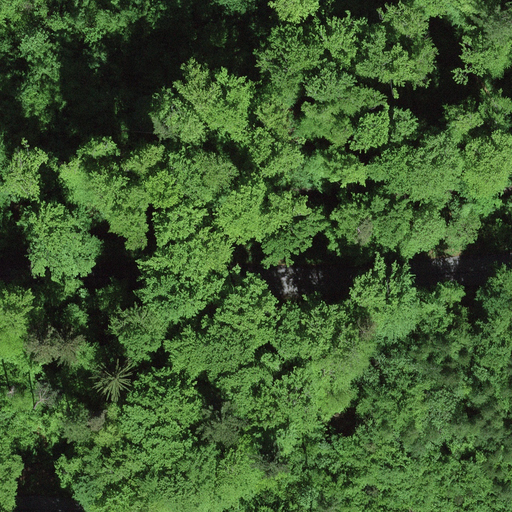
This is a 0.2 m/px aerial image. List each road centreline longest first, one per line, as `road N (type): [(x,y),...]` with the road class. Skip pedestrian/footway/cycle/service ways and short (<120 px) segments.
road 1 (track): [(12,274),(76,245),(176,242),(259,204),(511,194)]
road 2 (unclassified): [(511,263),(235,280),(0,275)]
